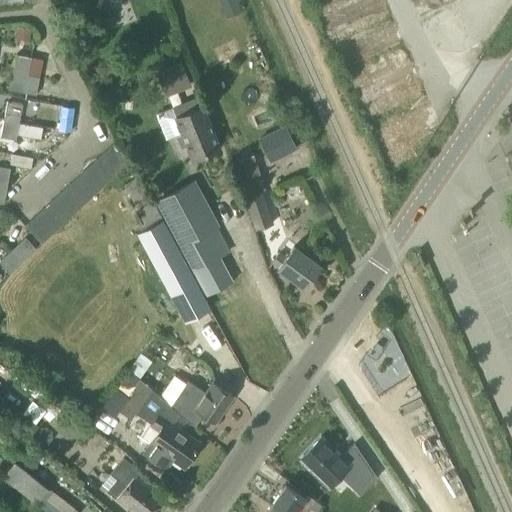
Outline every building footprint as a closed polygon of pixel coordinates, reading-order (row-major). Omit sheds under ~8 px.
[(239,13),(233,0),(219,0),(226,18),(239,13)] [(324,15),(336,28),(352,14),(340,1),(324,15)] [(11,73),(27,75),(30,57),(14,54),(11,73)] [(162,83),(166,94),(190,85),(192,84),(182,59),(157,70),(162,83)] [(27,75),(11,73),(8,91),(35,95),(38,77),(27,75)] [(6,101),(2,120),(27,125),(29,115),(20,113),(22,104),(6,101)] [(404,121),(422,129),(430,113),(412,105),(404,121)] [(191,159),(218,148),(202,106),(174,118),(191,159)] [(41,127),(27,125),(2,120),(0,131),(0,138),(15,140),(16,135),(39,139),(41,127)] [(258,139),(269,163),(296,150),(285,126),(258,139)] [(103,152),(120,170),(129,161),(112,144),(103,152)] [(103,152),(94,160),(111,178),(120,170),(103,152)] [(32,157),(11,153),(9,164),(29,168),(32,157)] [(261,191),(265,188),(253,155),(232,163),(253,231),(272,224),(261,191)] [(94,160),(86,168),(102,186),(111,178),(94,160)] [(0,166),(0,184),(6,186),(10,168),(0,166)] [(86,168),(77,176),(93,194),(102,186),(86,168)] [(77,176),(68,184),(84,202),(93,194),(77,176)] [(184,321),(208,308),(137,176),(116,187),(140,232),(137,233),(184,321)] [(214,226),(190,182),(155,201),(192,269),(219,255),(206,230),(214,226)] [(84,202),(68,184),(59,193),(75,211),(84,202)] [(75,211),(59,193),(50,201),(67,219),(75,211)] [(67,219),(50,201),(41,209),(58,227),(67,219)] [(41,209),(32,217),(49,235),(58,227),(41,209)] [(49,235),(32,217),(25,224),(40,243),(49,235)] [(274,263),(293,242),(286,235),(266,256),(274,263)] [(25,237),(12,249),(22,261),(35,248),(25,237)] [(304,287),(319,266),(293,247),(277,268),(304,287)] [(12,249),(0,259),(0,264),(8,273),(22,261),(12,249)] [(116,410),(130,419),(151,389),(139,378),(116,410)] [(232,396),(211,381),(204,393),(186,381),(170,405),(195,426),(202,415),(213,422),(232,396)] [(36,401),(45,408),(52,399),(44,392),(36,401)] [(47,413),(52,417),(57,422),(64,414),(53,405),(47,413)] [(138,436),(149,443),(142,453),(164,469),(171,460),(183,468),(200,443),(158,414),(150,425),(148,423),(138,436)] [(57,422),(52,417),(47,423),(73,445),(87,428),(73,415),(63,427),(57,422)] [(28,436),(37,426),(27,418),(19,429),(28,436)] [(77,446),(94,455),(101,440),(85,431),(77,446)] [(349,463),(320,436),(298,459),(327,487),(349,463)] [(123,457),(110,473),(116,479),(106,491),(132,511),(153,511),(164,500),(135,476),(140,470),(123,457)] [(45,511),(78,511),(79,511),(49,487),(48,489),(14,461),(3,478),(45,511)] [(285,484),(271,504),(282,511),(293,511),(304,498),(285,484)] [(321,503),(313,498),(308,506),(315,511),(321,503)]
